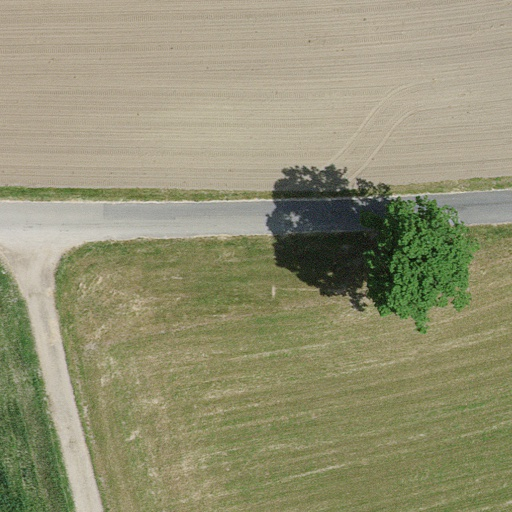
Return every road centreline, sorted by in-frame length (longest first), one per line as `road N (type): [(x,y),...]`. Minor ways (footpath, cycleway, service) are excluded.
road 1 (unclassified): [(511,193),(252,214),(0,215)]
road 2 (track): [(28,216),(88,511)]
